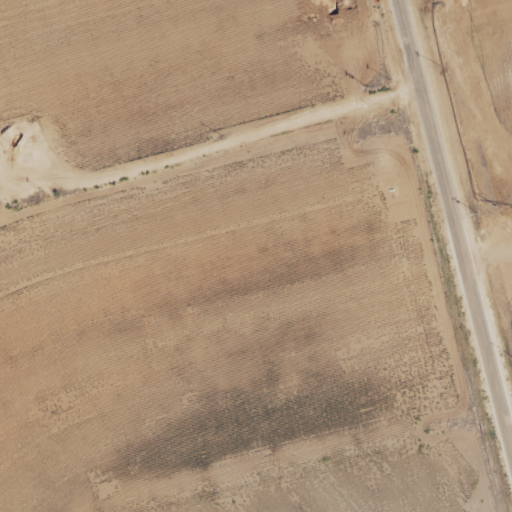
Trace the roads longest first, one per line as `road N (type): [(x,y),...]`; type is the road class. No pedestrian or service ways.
road 1 (secondary): [(398,0),(511,454)]
road 2 (track): [(416,70),(64,158)]
